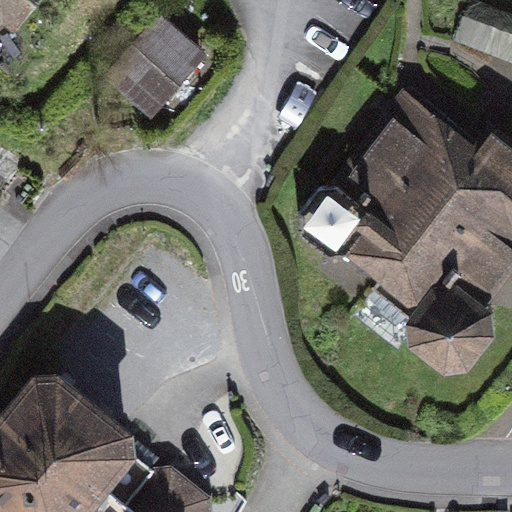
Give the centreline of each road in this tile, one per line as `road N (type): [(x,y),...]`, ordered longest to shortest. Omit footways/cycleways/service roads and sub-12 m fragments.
road 1 (residential): [(511,475),(385,466),(290,417),(272,388),(243,246),(206,195)]
road 2 (residential): [(206,195),(188,183),(138,183),(94,197),(0,303)]
road 3 (residential): [(270,0),(278,46),(269,95),(206,195)]
